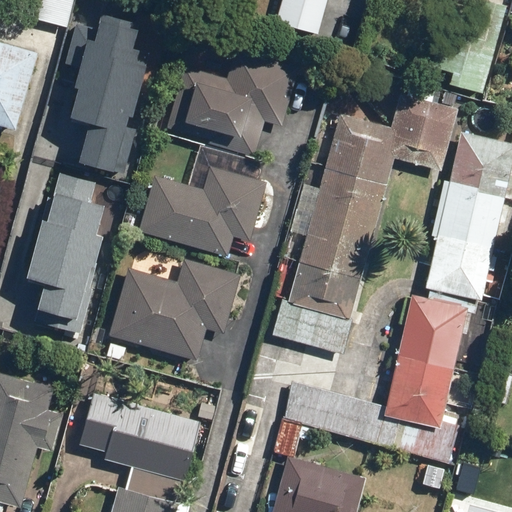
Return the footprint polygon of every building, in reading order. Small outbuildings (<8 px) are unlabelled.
[(75,0),(32,0),(28,17),(70,26),(75,0)] [(510,3),(499,0),(460,0),(441,70),(456,74),(453,83),(485,92),(510,3)] [(88,126),(78,160),(124,173),(139,123),(129,120),(146,62),(136,59),(145,28),(103,16),(99,28),(77,21),(64,66),(79,70),(73,88),(79,90),(70,121),(88,126)] [(38,54),(0,41),(0,120),(15,126),(38,54)] [(299,70),(237,51),(228,80),(187,67),(170,125),(256,151),(265,122),(282,127),(299,70)] [(392,127),(343,114),(291,299),(352,316),(396,156),(438,168),(456,104),(402,89),(392,127)] [(511,159),(511,145),(463,129),(427,285),(481,298),(511,159)] [(204,188),(154,174),(140,226),(229,251),(234,234),(250,239),(266,182),(210,166),(204,188)] [(54,310),(51,320),(78,328),(105,237),(95,234),(102,208),(91,205),(96,186),(59,175),(45,222),(41,221),(25,277),(48,284),(41,307),(54,310)] [(177,282),(131,267),(110,330),(197,357),(206,329),(222,333),(240,276),(185,259),(177,282)] [(463,310),(411,294),(385,415),(437,426),(463,310)] [(56,386),(0,371),(0,499),(4,500),(23,505),(38,446),(54,450),(64,412),(50,409),(56,386)] [(201,420),(97,389),(81,442),(107,451),(106,456),(185,478),(201,420)] [(358,511),(355,511),(362,476),(288,455),(272,511),(358,511)] [(448,463),(425,462),(424,488),(446,489),(448,463)] [(126,488),(116,485),(109,511),(188,511),(191,503),(179,500),(184,482),(130,469),(126,488)]
